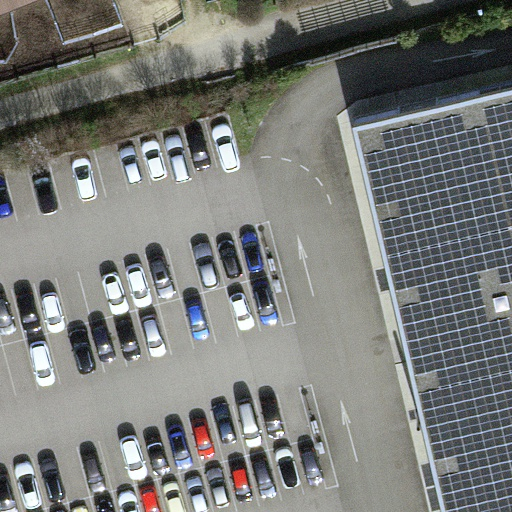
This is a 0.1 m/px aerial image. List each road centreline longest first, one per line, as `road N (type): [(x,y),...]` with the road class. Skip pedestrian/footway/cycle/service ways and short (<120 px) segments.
road 1 (track): [(231,48),(0,113)]
road 2 (residential): [(406,0),(231,48)]
